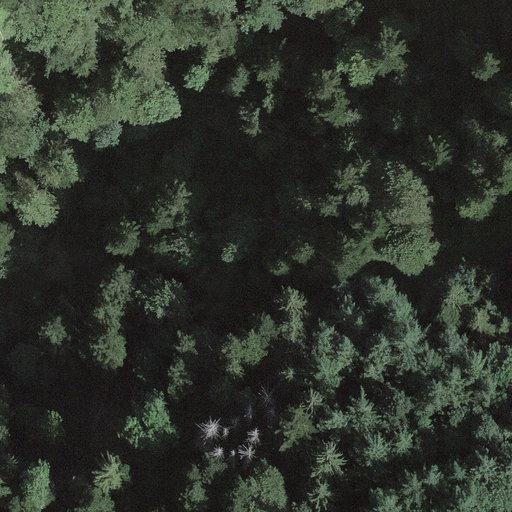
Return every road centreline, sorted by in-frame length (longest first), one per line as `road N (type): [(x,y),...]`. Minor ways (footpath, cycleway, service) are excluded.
road 1 (track): [(188,511),(205,407),(245,333),(319,287),(374,275),(455,278),(511,240)]
road 2 (track): [(511,463),(402,482),(351,511)]
